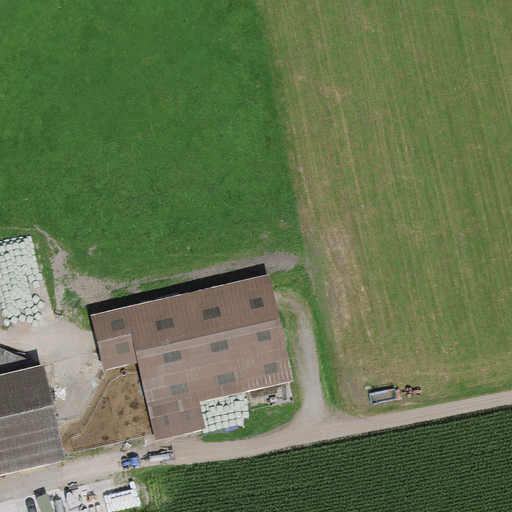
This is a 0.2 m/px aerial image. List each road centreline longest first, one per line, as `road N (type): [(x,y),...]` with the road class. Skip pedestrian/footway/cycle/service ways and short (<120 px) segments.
road 1 (track): [(511,399),(254,448),(174,453),(0,499)]
road 2 (track): [(293,295),(323,432)]
